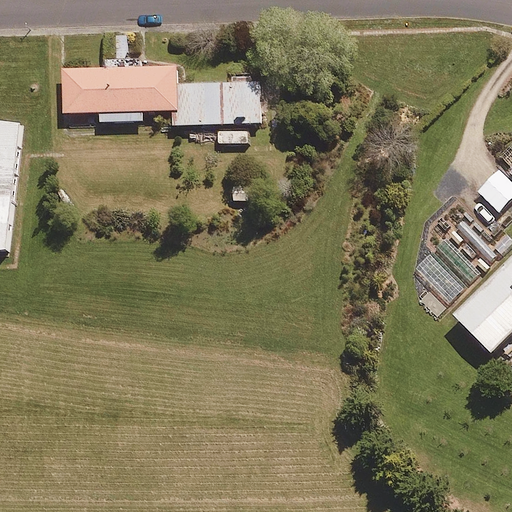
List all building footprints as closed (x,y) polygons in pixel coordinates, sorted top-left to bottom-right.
[(165,81),(51,85),(52,131),(167,128),(165,81)] [(251,97),(168,100),(169,139),(252,137),(251,97)] [(12,141),(0,141),(0,267),(1,268),(12,141)] [(511,171),(499,185),(511,198),(511,171)] [(251,188),(233,187),(233,202),(250,203),(251,188)] [(511,337),(511,262),(443,335),(480,371),(511,337)]
